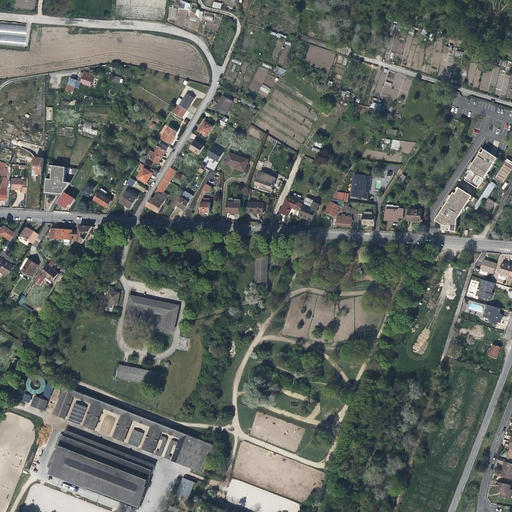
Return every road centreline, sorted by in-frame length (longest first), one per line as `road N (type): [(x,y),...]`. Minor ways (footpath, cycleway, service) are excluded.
road 1 (residential): [(0,14),(149,24),(194,35),(205,46),(218,81),(132,222)]
road 2 (tertiary): [(132,222),(376,236)]
road 3 (residential): [(511,349),(449,511)]
road 4 (residential): [(349,53),(511,104)]
road 5 (tertiary): [(376,236),(511,246)]
road 6 (tertiary): [(0,213),(132,222)]
road 7 (residential): [(483,511),(483,487),(511,397)]
